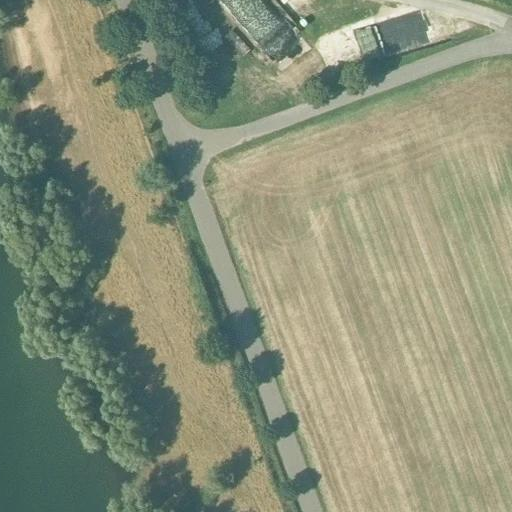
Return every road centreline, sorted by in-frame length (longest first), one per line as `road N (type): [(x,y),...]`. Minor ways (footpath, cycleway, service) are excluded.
road 1 (unclassified): [(183,159),(311,511)]
road 2 (residential): [(183,159),(478,50),(511,47)]
road 3 (unclassified): [(125,0),(183,159)]
